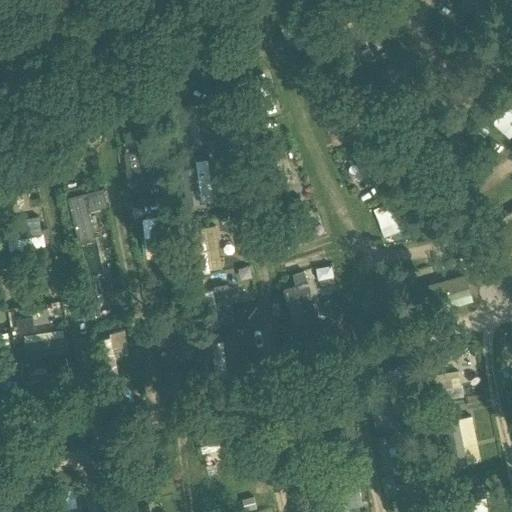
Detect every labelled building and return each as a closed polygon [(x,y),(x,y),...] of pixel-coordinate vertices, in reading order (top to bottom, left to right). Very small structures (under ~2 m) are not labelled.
[(341,0),(322,0),(335,18),(348,9),(341,0)] [(301,35),(293,41),(298,50),(307,45),(309,47),(319,41),(304,15),(293,22),(301,35)] [(357,20),(345,30),(362,48),(373,38),(357,20)] [(212,56),(206,43),(193,45),(193,50),(186,51),(185,46),(181,46),(180,39),(170,43),(181,68),(212,56)] [(398,74),(407,61),(386,48),(378,62),(398,74)] [(229,65),(212,72),(228,109),(244,103),(229,65)] [(276,111),(266,73),(255,76),(255,74),(240,78),(251,119),(265,115),(265,114),(276,111)] [(150,98),(146,88),(136,92),(141,102),(150,98)] [(399,104),(395,133),(404,134),(408,105),(399,104)] [(184,107),(172,109),(179,151),(191,149),(184,107)] [(363,114),(344,121),(348,135),(368,129),(363,114)] [(63,152),(75,146),(73,142),(98,130),(91,116),(68,127),(45,135),(51,150),(61,147),(63,152)] [(128,186),(160,181),(154,140),(138,142),(139,149),(142,167),(128,169),(126,169),(128,186)] [(367,173),(371,181),(387,173),(373,142),(361,148),(372,170),(367,173)] [(299,149),(288,150),(290,187),(301,186),(299,149)] [(261,155),(270,187),(283,183),(273,151),(261,155)] [(196,167),(183,169),(188,204),(200,203),(197,173),(197,172),(196,167)] [(199,175),(201,210),(220,209),(217,174),(199,175)] [(103,188),(68,197),(79,242),(96,238),(88,210),(107,205),(103,188)] [(289,207),(278,210),(288,243),(310,236),(299,202),(288,205),(289,207)] [(413,204),(389,213),(394,228),(419,219),(413,204)] [(511,209),(494,221),(508,242),(511,249),(511,209)] [(156,214),(143,215),(149,259),(161,258),(156,214)] [(29,224),(8,229),(10,240),(8,240),(11,254),(50,246),(47,233),(32,236),(29,224)] [(215,226),(203,228),(210,271),(222,269),(215,226)] [(278,251),(280,259),(288,257),(286,248),(278,251)] [(11,267),(9,257),(0,258),(0,264),(1,268),(11,267)] [(471,301),(464,275),(422,286),(429,312),(471,301)] [(181,276),(173,278),(176,294),(184,293),(181,276)] [(26,281),(6,284),(7,293),(8,305),(56,299),(54,287),(27,290),(26,281)] [(318,328),(305,281),(293,284),(281,288),(284,299),(297,296),(307,332),(318,328)] [(213,290),(201,292),(207,327),(218,324),(217,317),(218,317),(213,293),(213,291),(213,290)] [(314,310),(331,306),(327,292),(311,297),(314,310)] [(297,296),(284,299),(294,335),(307,332),(297,296)] [(178,340),(172,342),(174,351),(180,350),(182,360),(196,357),(187,315),(173,317),(178,340)] [(43,320),(29,321),(30,334),(45,332),(43,320)] [(10,343),(8,332),(0,334),(2,345),(10,343)] [(28,348),(18,349),(20,359),(29,357),(29,359),(70,353),(68,336),(43,340),(42,334),(33,335),(34,341),(27,342),(28,348)] [(110,338),(98,341),(109,387),(121,384),(115,359),(119,358),(117,348),(113,349),(110,338)] [(223,341),(211,342),(216,377),(227,375),(223,341)] [(383,370),(396,413),(421,405),(409,363),(383,370)] [(0,379),(15,377),(12,365),(0,367),(0,379)] [(17,379),(1,381),(2,390),(18,388),(17,379)] [(464,386),(436,391),(437,401),(466,396),(464,386)] [(321,449),(338,444),(327,405),(310,410),(321,449)] [(23,410),(25,423),(43,419),(41,406),(23,410)] [(465,412),(446,417),(453,447),(472,442),(465,412)] [(0,416),(0,432),(19,429),(16,413),(13,414),(0,416)] [(287,416),(295,447),(297,454),(309,450),(299,413),(287,416)] [(71,433),(74,444),(88,439),(84,428),(71,433)] [(222,437),(194,443),(196,452),(224,445),(222,437)] [(411,440),(395,443),(399,462),(415,459),(411,440)] [(162,448),(116,459),(120,475),(166,464),(162,448)] [(217,474),(215,464),(206,466),(208,476),(217,474)] [(338,511),(349,510),(340,467),(340,466),(325,469),(333,511),(338,511)] [(101,479),(109,485),(115,478),(107,471),(101,479)] [(320,511),(315,489),(303,492),(308,511),(320,511)] [(80,494),(46,498),(47,509),(81,505),(80,494)] [(256,508),(254,498),(243,500),(246,511),(256,508)] [(487,511),(485,498),(457,503),(458,511),(487,511)] [(140,511),(138,503),(126,506),(127,511),(140,511)]
